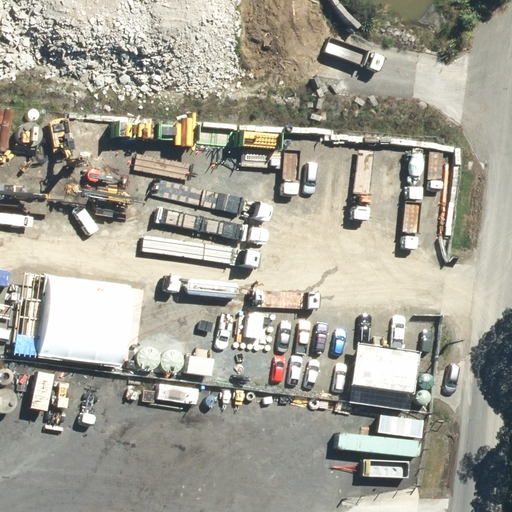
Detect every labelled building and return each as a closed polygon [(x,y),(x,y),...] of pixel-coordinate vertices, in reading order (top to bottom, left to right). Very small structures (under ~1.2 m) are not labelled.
[(308,42),(275,40),(273,62),(306,64),(308,42)] [(401,141),(362,137),(360,153),(400,157),(401,141)] [(425,139),(406,138),(406,151),(424,152),(425,139)] [(440,140),(427,140),(426,152),(440,153),(440,140)] [(460,176),(462,150),(443,149),(441,174),(460,176)] [(409,339),(410,326),(362,321),(360,338),(400,342),(400,338),(409,339)]
